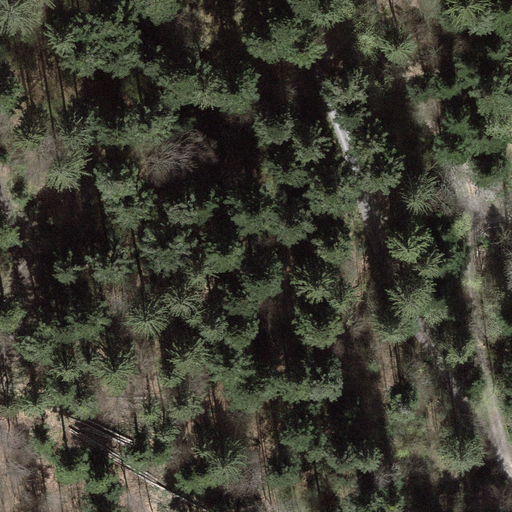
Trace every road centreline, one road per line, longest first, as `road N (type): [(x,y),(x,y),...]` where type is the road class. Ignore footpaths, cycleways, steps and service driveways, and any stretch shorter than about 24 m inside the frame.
road 1 (track): [(504,456),(447,379),(389,269),(336,112),(281,0)]
road 2 (track): [(511,470),(465,272),(474,233),(511,221)]
road 3 (track): [(0,366),(26,296),(0,185)]
